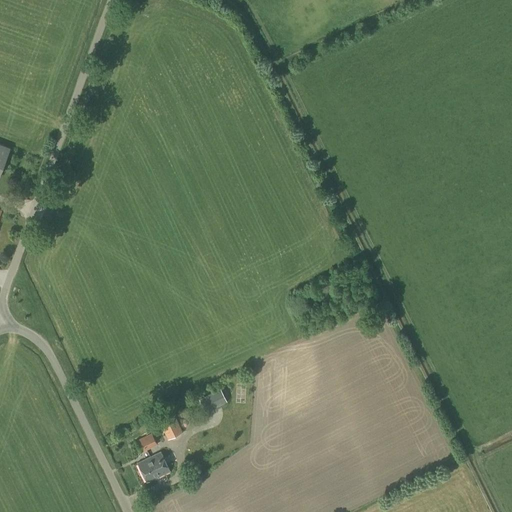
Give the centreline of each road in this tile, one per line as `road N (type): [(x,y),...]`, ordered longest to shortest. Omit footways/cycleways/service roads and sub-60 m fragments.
road 1 (unclassified): [(0,312),(113,0)]
road 2 (unclassified): [(130,511),(59,367),(34,336),(0,315)]
